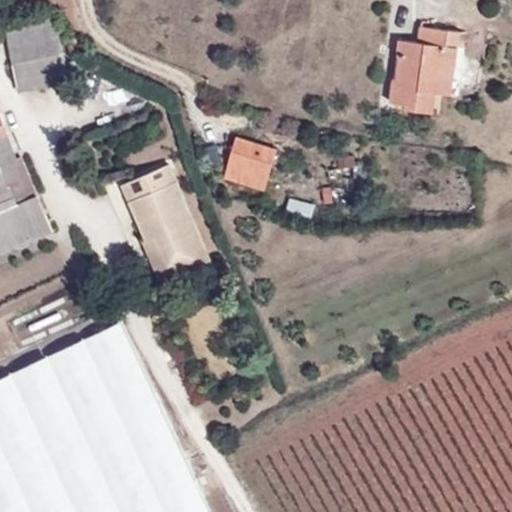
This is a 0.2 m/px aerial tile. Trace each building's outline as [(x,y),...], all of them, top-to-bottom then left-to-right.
[(69,80),(66,62),(56,14),(5,24),(18,91),(69,80)] [(441,93),(447,46),(449,29),(420,26),(419,42),(399,40),(397,55),(401,57),(398,78),(394,79),(391,102),(406,104),(405,108),(434,112),(436,93),(441,93)] [(458,47),(447,46),(441,93),(452,95),(458,47)] [(0,134),(9,132),(0,111),(0,134)] [(0,165),(18,161),(9,132),(0,134),(0,165)] [(237,137),(229,164),(269,176),(276,149),(237,137)] [(22,159),(18,161),(0,165),(0,253),(54,232),(47,215),(22,159)] [(124,183),(147,239),(155,236),(168,266),(206,249),(169,164),(124,183)] [(269,176),(229,164),(225,178),(264,190),(269,176)] [(155,236),(147,239),(144,240),(163,284),(211,263),(206,249),(168,266),(155,236)] [(0,378),(0,511),(209,511),(187,462),(185,460),(184,459),(134,352),(122,321),(0,378)]
